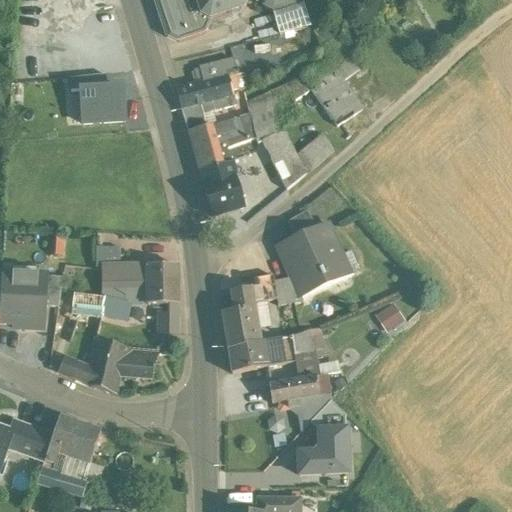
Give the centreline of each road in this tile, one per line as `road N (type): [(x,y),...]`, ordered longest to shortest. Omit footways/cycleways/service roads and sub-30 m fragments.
road 1 (tertiary): [(204,410),(200,271),(135,0)]
road 2 (track): [(200,271),(232,259),(511,28)]
road 3 (residential): [(204,410),(110,411),(0,371)]
